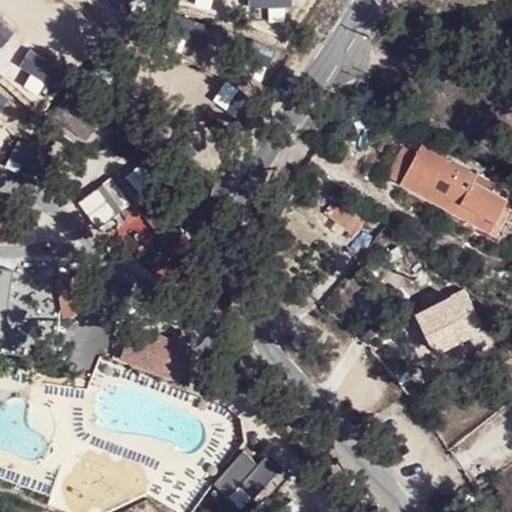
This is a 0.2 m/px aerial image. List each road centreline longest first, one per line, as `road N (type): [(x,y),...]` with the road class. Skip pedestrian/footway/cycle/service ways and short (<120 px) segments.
road 1 (residential): [(368,0),(241,196),(231,258),(270,357),(410,511)]
road 2 (track): [(331,53),(428,109),(511,142)]
